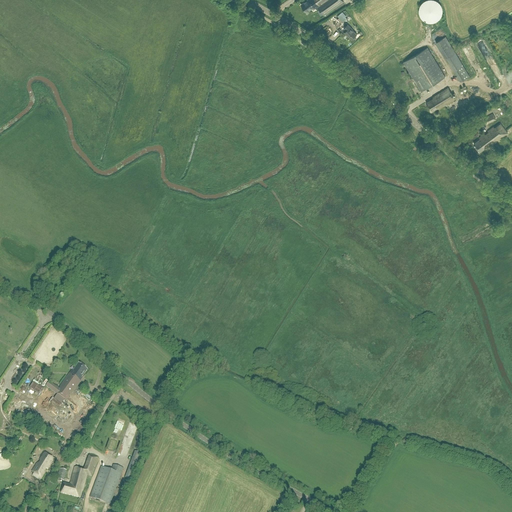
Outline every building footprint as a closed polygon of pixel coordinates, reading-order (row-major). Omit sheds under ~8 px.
[(307,0),(305,1),(301,4),(307,12),(315,6),(317,9),(319,8),(324,15),(343,1),(342,0),(307,0)] [(419,14),(420,16),(421,17),(422,19),(424,20),(426,21),(428,22),(430,22),(432,22),(434,22),(436,21),(437,20),(439,19),(440,17),(441,16),(442,14),(442,12),(443,10),(442,8),(442,6),(441,4),(440,3),(438,1),(437,0),(436,0),(424,0),(423,1),(422,2),(421,4),(420,6),(419,8),(419,10),(419,12),(419,14)] [(353,29),(348,24),(344,28),(346,30),(344,32),(352,39),(357,34),(352,29),(353,29)] [(445,58),(446,57),(460,81),(469,76),(455,52),(446,36),(435,42),(445,58)] [(445,76),(427,47),(403,62),(421,91),(445,76)] [(433,98),(426,102),(431,111),(438,107),(438,108),(455,99),(448,87),(433,97),(433,98)] [(486,124),(496,119),(494,114),(493,114),(493,113),(483,117),(486,124)] [(486,149),(508,133),(500,123),(494,128),(493,127),(488,131),(489,132),(485,135),(484,133),(479,137),(480,139),(474,143),(480,152),(485,147),(486,149)] [(71,395),(81,382),(79,381),(87,370),(78,363),(72,371),(71,370),(60,386),(60,387),(58,389),(48,382),(45,387),(55,394),(66,401),(69,397),(68,397),(70,394),(71,395)] [(88,391),(85,395),(91,399),(94,396),(88,391)] [(42,400),(45,403),(52,397),(49,394),(42,400)] [(72,414),(67,423),(71,425),(76,417),(72,414)] [(123,432),(126,421),(118,419),(115,430),(123,432)] [(125,478),(132,481),(142,454),(135,452),(125,478)] [(32,476),(40,481),(45,473),(44,472),(45,469),(47,470),(50,465),(53,459),(44,453),(40,459),(39,461),(41,462),(39,465),(37,464),(32,473),(34,474),(32,476)] [(84,470),(75,467),(70,485),(63,484),(61,493),(80,498),(82,491),(83,491),(87,475),(91,477),(97,460),(96,460),(97,457),(89,454),(84,470)] [(101,467),(90,498),(110,505),(123,469),(113,465),(111,471),(101,467)]
